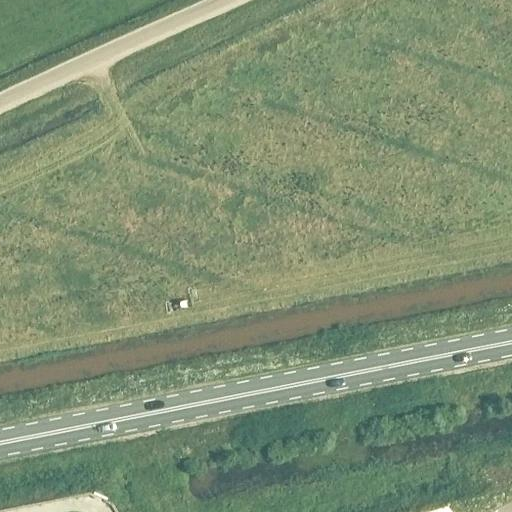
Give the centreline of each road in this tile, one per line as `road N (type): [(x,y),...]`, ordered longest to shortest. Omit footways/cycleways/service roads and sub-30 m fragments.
road 1 (primary): [(0,444),(511,342)]
road 2 (unclassified): [(0,103),(224,0)]
